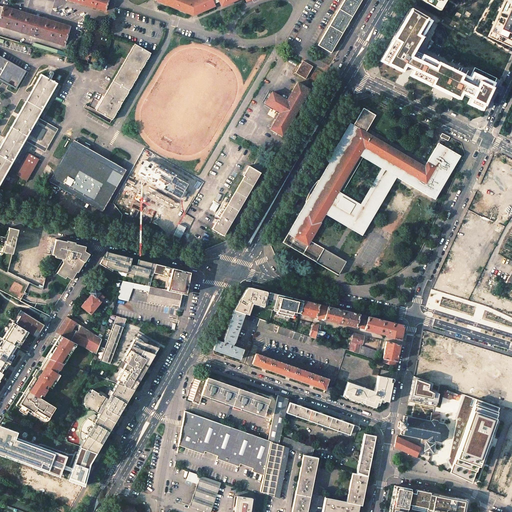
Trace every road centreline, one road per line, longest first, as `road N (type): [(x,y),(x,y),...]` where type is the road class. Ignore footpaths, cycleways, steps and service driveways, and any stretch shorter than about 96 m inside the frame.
road 1 (residential): [(184,351),(390,427)]
road 2 (residential): [(0,411),(102,240)]
road 3 (residential): [(414,315),(487,139)]
road 4 (tertiary): [(256,224),(347,73)]
road 5 (residential): [(487,139),(347,73)]
road 6 (residential): [(273,282),(414,315)]
road 7 (residential): [(102,240),(228,270)]
road 8 (residential): [(156,502),(176,398),(171,376)]
road 9 (unknown): [(254,350),(266,336),(298,344),(332,364),(326,372),(303,366)]
